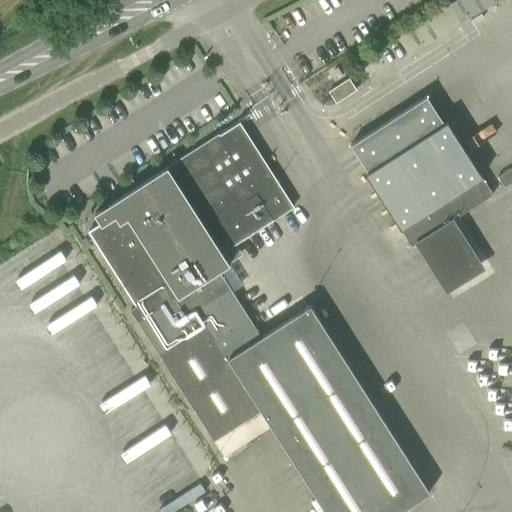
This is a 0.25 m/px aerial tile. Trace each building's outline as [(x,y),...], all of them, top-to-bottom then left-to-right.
[(397,37),(409,55),(461,21),(450,2),(397,37)] [(350,79),(330,92),(337,103),(357,90),(350,79)] [(368,172),(366,173),(411,245),(492,194),(446,123),(444,124),(427,97),(352,145),(368,172)] [(138,321),(214,441),(261,410),(271,426),(326,511),(398,511),(429,493),(310,306),(261,338),(218,270),(194,285),(178,278),(158,246),(200,220),(221,254),(235,244),(292,208),(294,207),(240,123),(219,136),(219,135),(116,200),(122,210),(101,223),(89,232),(135,305),(130,309),(138,321)] [(503,187),(511,181),(511,167),(497,177),(503,187)]
